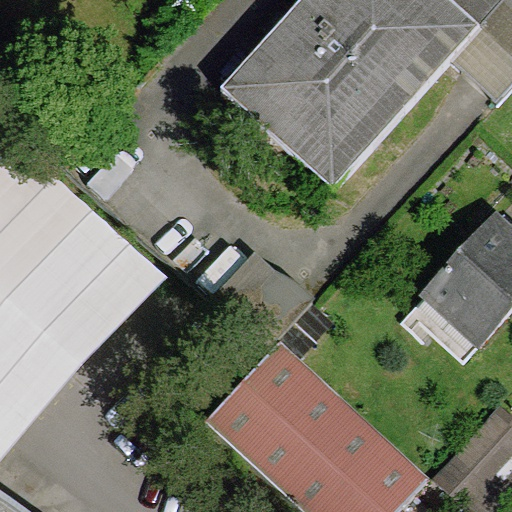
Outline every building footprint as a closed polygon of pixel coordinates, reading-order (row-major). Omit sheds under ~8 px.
[(314,0),(230,95),(339,193),(450,68),(511,0),(314,0)] [(511,0),(450,68),(497,109),(511,92),(511,0)] [(0,126),(0,471),(172,281),(0,126)] [(511,226),(501,217),(425,300),(484,354),(511,322),(511,226)] [(235,326),(279,277),(257,258),(214,306),(235,326)] [(268,355),(317,303),(300,286),(279,277),(235,326),(268,355)] [(408,511),(433,486),(287,355),(214,432),(299,511),(408,511)] [(499,511),(511,498),(511,418),(503,411),(438,483),(469,511),(499,511)] [(15,511),(0,501),(0,511),(15,511)]
